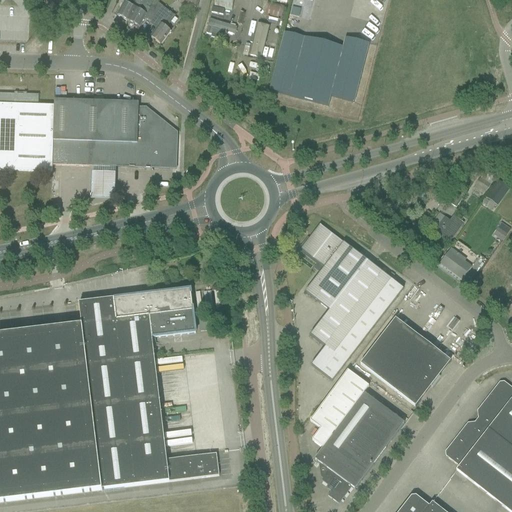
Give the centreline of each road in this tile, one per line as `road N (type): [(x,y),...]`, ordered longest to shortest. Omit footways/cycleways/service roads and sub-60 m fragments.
road 1 (secondary): [(511,114),(271,186)]
road 2 (secondary): [(274,202),(511,132)]
road 3 (unclassified): [(368,511),(472,374),(500,356)]
road 4 (unclassified): [(500,356),(490,320),(369,230)]
road 5 (unclassified): [(267,346),(246,361),(265,511)]
road 6 (tertiary): [(286,511),(267,346)]
road 7 (unclassified): [(214,130),(133,70),(76,64)]
road 8 (secondary): [(91,234),(216,221)]
road 9 (secondary): [(209,197),(91,234)]
road 10 (unknown): [(255,432),(234,428),(226,415),(222,357),(246,361)]
